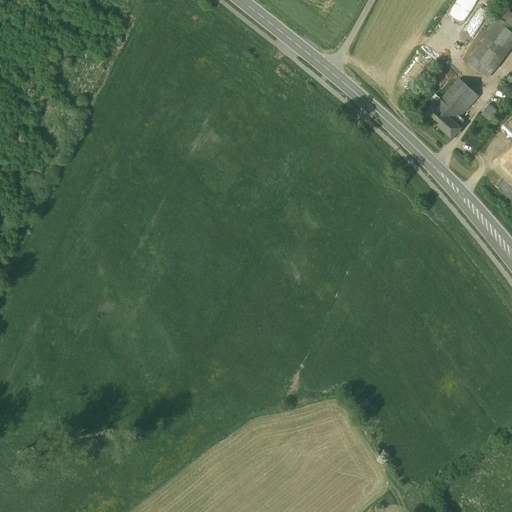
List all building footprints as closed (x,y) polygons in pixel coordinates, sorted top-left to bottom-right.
[(503,26),(483,52),(499,64),(511,45),(511,22),(507,20),(503,26)] [(499,64),(483,52),(503,26),(497,22),(467,62),(478,70),(478,69),(489,77),(499,64)] [(479,96),(461,79),(442,100),(461,116),(479,96)] [(442,100),(441,99),(435,105),(434,105),(426,114),(452,137),(460,128),(459,127),(465,121),(461,116),(442,100)] [(483,114),(493,121),(500,111),(490,104),(483,114)]
